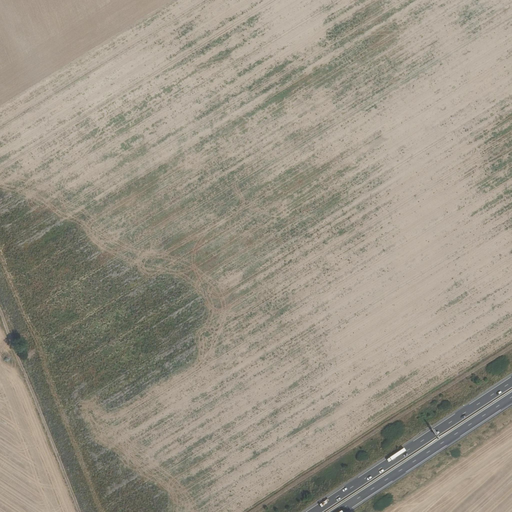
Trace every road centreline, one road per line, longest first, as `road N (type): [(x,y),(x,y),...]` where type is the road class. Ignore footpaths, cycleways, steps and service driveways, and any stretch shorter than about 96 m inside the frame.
road 1 (track): [(255,511),(511,348)]
road 2 (trunk): [(511,379),(310,511)]
road 3 (track): [(0,311),(78,511)]
road 4 (trunk): [(335,511),(511,395)]
